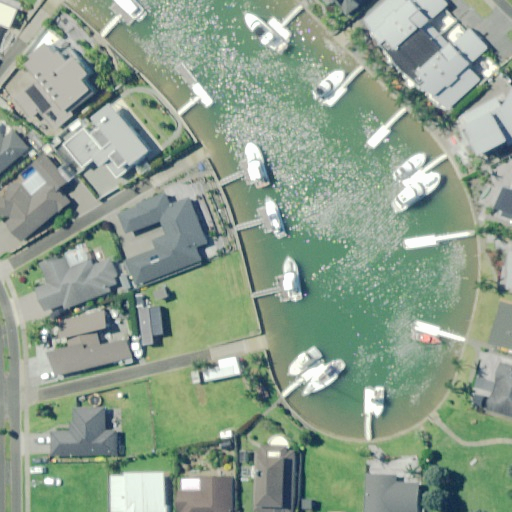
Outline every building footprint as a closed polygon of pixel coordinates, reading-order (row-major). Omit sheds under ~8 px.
[(338,0),(353,16),(370,0),(338,0)] [(427,86),(450,110),(483,78),(472,66),(491,49),(472,30),(454,47),(431,23),(451,4),(447,0),(417,0),(415,2),(413,0),(390,0),(370,20),(391,43),(394,39),(404,49),(398,55),(420,78),(427,86)] [(0,34),(4,24),(14,28),(21,10),(0,1),(0,34)] [(76,59),(61,40),(30,64),(42,80),(19,98),(35,119),(44,111),(59,130),(79,115),(76,111),(100,92),(90,79),(97,73),(83,54),(76,59)] [(511,100),(510,105),(505,107),(500,98),(468,114),(488,154),(511,141),(511,100)] [(95,133),(90,127),(68,144),(87,168),(99,158),(106,166),(109,163),(122,178),(156,151),(118,104),(99,119),(105,125),(95,133)] [(0,176),(32,150),(16,131),(6,139),(1,133),(0,133),(0,176)] [(38,167),(41,171),(27,184),(23,180),(0,201),(0,208),(31,242),(75,202),(64,191),(75,181),(51,155),(38,167)] [(174,206),(170,195),(123,214),(131,234),(164,221),(170,235),(157,240),(160,249),(131,260),(141,286),(205,260),(201,248),(212,243),(194,198),(174,206)] [(112,288),(120,285),(118,279),(121,278),(114,260),(96,267),(94,259),(75,267),(69,253),(43,262),(50,284),(41,287),(50,311),(65,305),(67,310),(114,293),(112,288)] [(172,297),(167,285),(157,289),(162,301),(172,297)] [(511,303),(506,302),(494,344),(511,349),(511,303)] [(67,339),(100,331),(113,328),(109,310),(63,321),(67,339)] [(100,331),(67,339),(69,349),(54,352),(60,376),(137,357),(132,339),(104,346),(100,331)] [(247,373),(243,356),(222,361),(224,367),(207,371),(209,381),(247,373)] [(511,365),(505,364),(491,410),(511,416),(511,365)] [(205,383),(202,370),(193,372),(196,385),(205,383)] [(109,432),(110,409),(77,408),(76,431),(56,431),(55,456),(121,457),(122,432),(109,432)] [(267,446),(261,446),(258,511),(298,511),(301,448),(291,447),(291,445),(290,443),(289,441),(288,440),(287,438),(285,437),(283,436),(281,435),(279,435),(277,435),(275,436),(273,436),(271,437),(270,439),(269,440),(268,442),(267,444),(267,446)] [(170,511),(169,473),(116,474),(116,511),(170,511)] [(400,476),(371,475),(369,511),(422,511),(423,484),(400,483),(400,476)] [(183,492),(183,511),(235,511),(234,477),(205,478),(205,491),(183,492)] [(317,511),(318,498),(307,498),(306,510),(317,511)]
